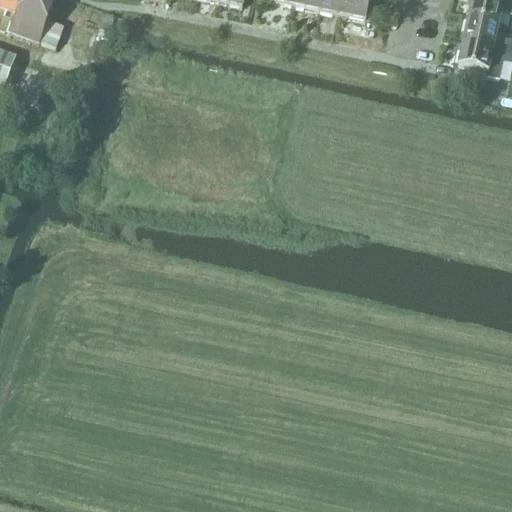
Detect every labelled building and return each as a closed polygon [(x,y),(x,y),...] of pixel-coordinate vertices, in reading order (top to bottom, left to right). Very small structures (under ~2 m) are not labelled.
[(0,34),(39,48),(56,0),(0,0),(0,12),(5,15),(0,29),(0,34)] [(218,0),(217,7),(242,12),(244,0),(218,0)] [(270,0),(270,6),(294,11),(296,0),(270,0)] [(296,0),(294,11),(317,16),(320,0),(296,0)] [(320,0),(317,16),(341,21),(345,0),(320,0)] [(345,0),(341,21),(365,26),(370,0),(345,0)] [(511,19),(511,7),(476,0),(472,0),(468,23),(498,29),(501,17),(511,19)] [(463,46),(511,56),(511,44),(495,41),(498,29),(468,23),(463,46)] [(108,46),(93,42),(88,61),(103,65),(108,46)] [(511,56),(463,46),(457,70),(464,72),(461,87),(483,92),(486,82),(499,85),(503,66),(511,68),(511,56)] [(16,61),(0,55),(0,91),(5,93),(16,61)] [(9,211),(0,209),(0,231),(3,217),(8,218),(9,211)]
